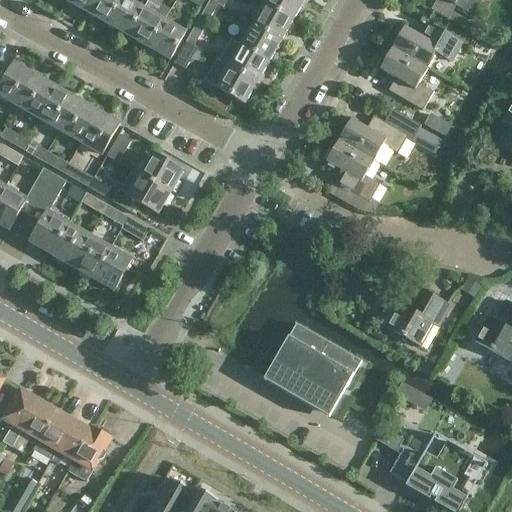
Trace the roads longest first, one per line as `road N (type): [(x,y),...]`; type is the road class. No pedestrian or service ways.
road 1 (residential): [(260,160),(0,7)]
road 2 (residential): [(130,387),(260,160)]
road 3 (tertiary): [(348,511),(130,387)]
road 4 (residential): [(489,250),(369,227),(260,160)]
road 5 (residential): [(260,160),(355,0)]
road 6 (tertiary): [(130,387),(0,311)]
